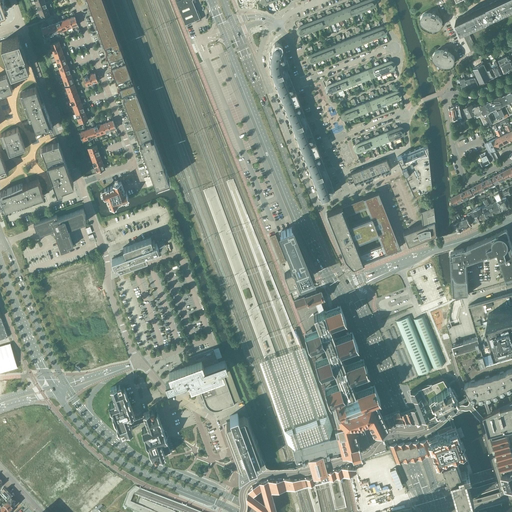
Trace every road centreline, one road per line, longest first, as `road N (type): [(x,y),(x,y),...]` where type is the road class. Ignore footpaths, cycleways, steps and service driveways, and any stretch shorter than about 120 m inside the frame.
road 1 (primary): [(347,285),(299,195),(233,26)]
road 2 (primary): [(224,30),(334,290)]
road 3 (primary): [(339,298),(427,511)]
road 4 (residential): [(348,194),(314,202),(259,63),(271,23)]
road 5 (tertiary): [(56,393),(121,461),(237,511)]
road 6 (residential): [(511,157),(471,179),(462,176),(447,105),(447,93),(477,94),(511,78)]
road 7 (residential): [(73,0),(133,163)]
road 8 (tertiary): [(254,511),(102,430)]
road 9 (unclassified): [(79,183),(21,24)]
road 10 (tertiary): [(65,384),(5,242)]
road 11 (tertiary): [(508,221),(373,278)]
road 12 (tertiary): [(0,258),(52,386)]
